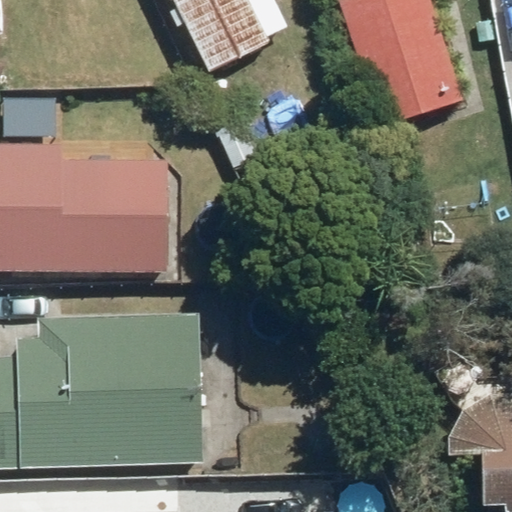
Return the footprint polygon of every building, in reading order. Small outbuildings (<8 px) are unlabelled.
[(171,0),(211,77),(273,45),(270,40),(288,30),(273,0),(264,0),(253,6),(249,0),(171,0)] [(463,103),(430,0),(342,0),(338,1),(379,130),(463,103)] [(0,273),(167,274),(168,162),(63,162),(63,147),(0,146),(0,273)] [(0,359),(0,472),(205,467),(201,316),(33,320),(34,342),(16,342),(17,359),(0,359)] [(511,511),(511,382),(444,383),(446,459),(481,458),(482,511),(511,511)]
